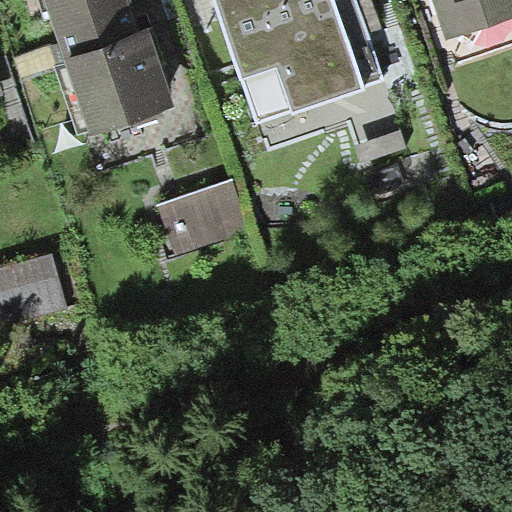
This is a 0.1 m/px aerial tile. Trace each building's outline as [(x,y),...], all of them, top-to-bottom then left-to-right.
[(120,0),(37,0),(85,146),(179,116),(153,36),(134,42),(120,0)] [(203,0),(231,87),(257,79),(315,60),(304,27),(295,0),(203,0)] [(511,0),(426,0),(446,56),(511,32),(511,0)] [(315,60),(257,79),(270,123),(388,86),(364,9),(304,27),(315,60)] [(0,150),(30,139),(14,96),(0,101),(0,150)] [(185,243),(254,226),(241,173),(172,189),(185,243)] [(53,248),(0,263),(0,339),(73,318),(53,248)]
